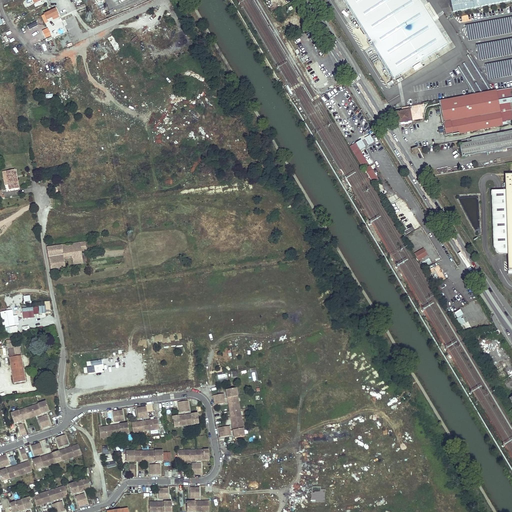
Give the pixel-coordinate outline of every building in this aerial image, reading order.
[(25,0),(22,2),(26,8),(34,4),(31,0),(25,0)] [(448,44),(419,0),(344,0),(394,78),(448,44)] [(43,21),(55,15),(57,14),(55,10),(43,15),(43,14),(40,15),(43,21)] [(53,39),(67,33),(63,22),(61,23),(59,18),(47,23),(53,39)] [(115,52),(121,62),(127,58),(122,48),(115,52)] [(97,58),(102,67),(111,62),(106,53),(97,58)] [(57,76),(51,88),(60,93),(66,81),(57,76)] [(287,84),(283,86),(290,96),(293,94),(287,84)] [(511,87),(438,102),(445,136),(511,124),(510,121),(511,120),(511,109),(511,103),(511,102),(511,87)] [(398,117),(399,123),(411,121),(411,120),(423,118),(421,107),(424,106),(424,104),(402,107),(403,111),(401,111),(401,109),(399,110),(399,111),(397,111),(398,112),(396,112),(397,117),(398,117)] [(511,133),(506,135),(460,145),(462,157),(511,146),(511,133)] [(364,138),(368,146),(373,143),(370,135),(364,138)] [(360,151),(369,165),(373,162),(365,148),(360,151)] [(15,170),(6,172),(8,185),(9,190),(18,188),(15,170)] [(511,175),(505,175),(506,190),(491,191),(493,247),(497,255),(508,254),(508,271),(511,270),(511,175)] [(85,242),(71,244),(72,255),(71,256),(71,258),(72,258),(73,264),(88,262),(87,255),(82,256),(81,251),(86,250),(85,242)] [(67,244),(62,245),(64,257),(71,256),(72,255),(71,244),(67,244)] [(62,245),(47,247),(50,269),(65,267),(64,257),(62,245)] [(425,256),(421,249),(414,254),(418,261),(425,256)] [(440,282),(444,280),(439,266),(429,269),(434,281),(439,279),(440,282)] [(39,314),(50,314),(50,302),(45,302),(45,306),(39,306),(39,314)] [(35,318),(34,315),(39,314),(38,307),(22,309),(23,319),(35,318)] [(13,310),(2,312),(5,335),(18,334),(17,326),(19,325),(18,316),(13,316),(13,310)] [(464,323),(460,317),(462,316),(459,311),(453,314),(459,326),(464,323)] [(15,357),(9,358),(14,383),(25,382),(20,356),(15,357)] [(507,375),(501,365),(494,369),(499,376),(502,374),(503,377),(507,375)] [(236,388),(226,390),(235,437),(244,436),(236,388)] [(45,402),(11,413),(15,423),(49,411),(45,402)] [(196,413),(177,416),(178,426),(198,423),(196,413)] [(157,419),(99,428),(100,438),(158,429),(157,419)] [(82,455),(78,445),(33,460),(37,470),(82,455)] [(162,450),(126,451),(126,461),(162,460),(162,450)] [(208,450),(177,450),(177,460),(208,460),(208,450)] [(13,456),(8,458),(11,467),(16,465),(13,456)] [(29,461),(0,471),(0,473),(3,481),(33,471),(29,461)] [(87,479),(69,485),(72,494),(90,488),(87,479)] [(65,486),(35,496),(38,505),(68,496),(65,486)] [(5,494),(0,496),(4,506),(10,503),(5,494)] [(31,497),(10,504),(13,511),(17,511),(34,507),(31,497)] [(209,501),(187,502),(187,511),(209,511),(209,501)] [(171,511),(171,502),(150,503),(149,511),(171,511)]
